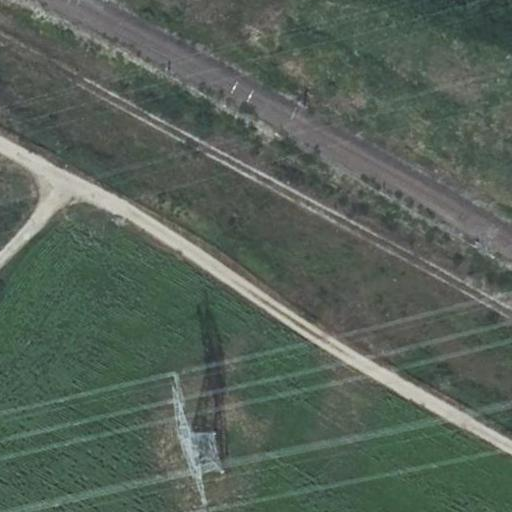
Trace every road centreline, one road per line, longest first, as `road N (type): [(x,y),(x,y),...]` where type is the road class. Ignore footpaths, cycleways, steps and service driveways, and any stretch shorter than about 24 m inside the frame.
road 1 (track): [(0,148),(193,255),(352,362),(511,453)]
road 2 (track): [(511,310),(0,39)]
